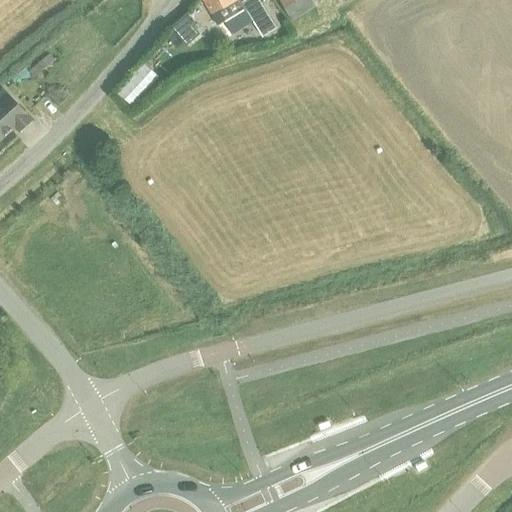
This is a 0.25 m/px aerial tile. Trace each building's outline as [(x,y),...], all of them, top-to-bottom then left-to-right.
[(202,0),(213,16),(217,24),(224,20),(232,34),(246,25),(253,21),(255,25),(262,35),(263,37),(266,35),(276,29),(272,21),(262,5),(258,0),(246,0),(246,1),(242,3),(239,0),(202,0)] [(275,0),(288,21),(313,6),(309,0),(275,0)] [(183,18),(172,28),(188,46),(199,36),(191,28),(196,23),(188,14),(183,18)] [(47,57),(39,63),(44,69),(52,63),(47,57)] [(0,140),(15,127),(20,133),(33,121),(4,90),(0,94),(0,140)]
